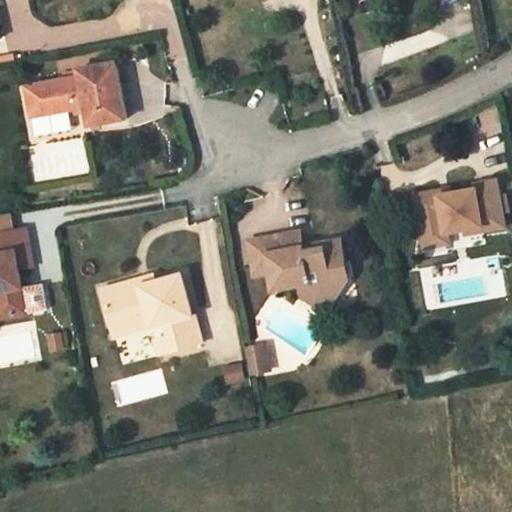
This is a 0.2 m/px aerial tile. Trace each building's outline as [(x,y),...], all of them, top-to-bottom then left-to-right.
[(47,91),(25,95),(30,119),(84,109),(88,127),(125,121),(113,66),(76,72),(77,79),(46,85),(47,91)] [(47,91),(46,85),(24,89),(25,95),(47,91)] [(430,211),(405,214),(412,256),(420,261),(431,259),(437,252),(455,249),(473,246),(474,251),(497,247),(488,200),(466,204),(466,209),(441,214),(431,215),(430,211)] [(0,248),(0,333),(15,331),(7,286),(21,284),(14,246),(2,249),(0,248)] [(290,250),(254,257),(258,278),(242,281),(244,291),(259,288),(263,308),(290,304),(292,316),(303,324),(322,321),(328,300),(325,282),(333,280),(329,259),(303,263),(304,269),(293,271),(292,265),(290,250)] [(420,261),(412,256),(414,268),(439,263),(437,252),(431,259),(420,261)] [(258,278),(254,257),(238,259),(242,281),(258,278)] [(129,298),(89,308),(99,342),(136,332),(139,345),(141,344),(144,357),(158,353),(162,368),(191,361),(183,331),(181,332),(171,293),(144,301),(130,304),(129,298)] [(142,294),(129,298),(130,304),(144,301),(142,294)] [(136,332),(99,342),(102,355),(139,345),(136,332)] [(48,350),(38,352),(40,368),(51,366),(48,350)] [(158,353),(144,357),(148,372),(162,368),(158,353)] [(255,363),(245,364),(250,389),(259,387),(255,363)] [(245,364),(235,366),(240,391),(250,389),(245,364)]
